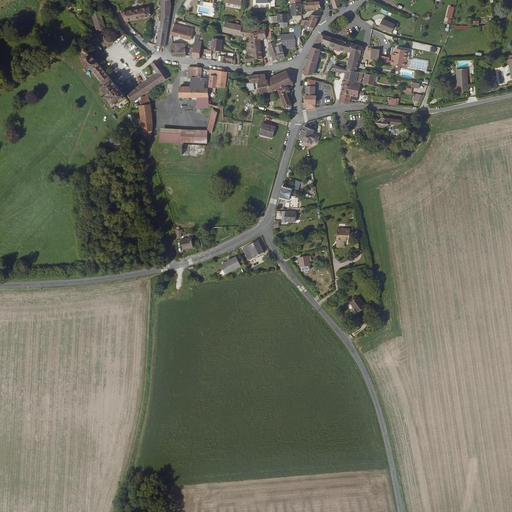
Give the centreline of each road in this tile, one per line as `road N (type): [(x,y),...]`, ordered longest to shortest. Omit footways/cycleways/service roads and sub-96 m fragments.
road 1 (tertiary): [(264,226),(274,253),(358,362),(399,511)]
road 2 (tertiary): [(0,286),(150,272),(264,226)]
road 3 (unclassified): [(296,117),(375,107),(423,112),(511,96)]
road 4 (track): [(128,478),(145,401),(150,272)]
road 5 (residential): [(297,63),(248,69),(167,57)]
